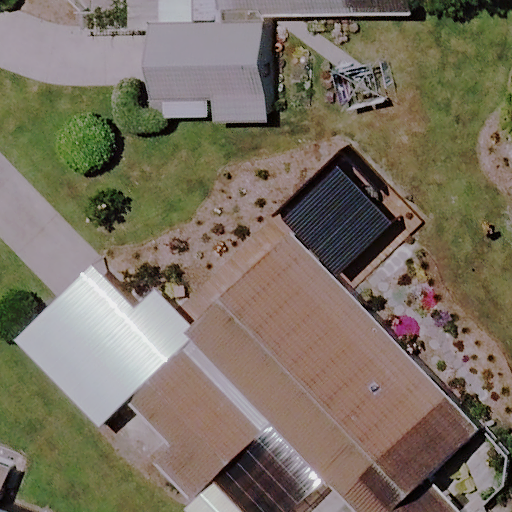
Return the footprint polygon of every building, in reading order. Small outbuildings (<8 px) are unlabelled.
[(148,0),(149,19),(171,19),(172,91),(280,89),(278,5),(424,2),(423,0),(148,0)] [(501,422),(312,229),(207,330),(385,511),(486,511),(487,511),(449,473),(501,422)] [(294,511),(341,467),(209,333),(127,413),(208,495),(230,474),(236,468),(279,511),(294,511)] [(0,511),(4,511),(26,458),(0,448),(0,511)] [(267,511),(230,474),(208,495),(200,503),(209,511),(267,511)]
